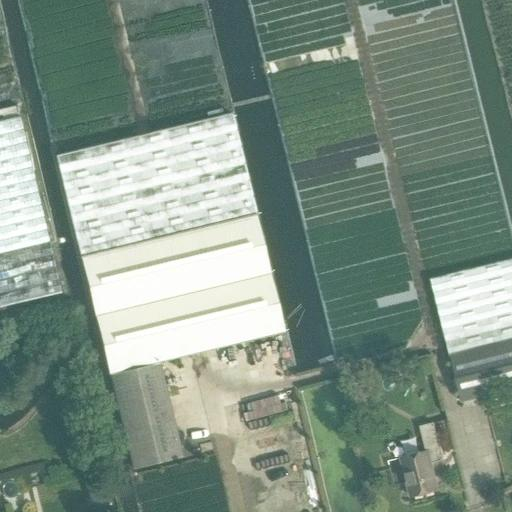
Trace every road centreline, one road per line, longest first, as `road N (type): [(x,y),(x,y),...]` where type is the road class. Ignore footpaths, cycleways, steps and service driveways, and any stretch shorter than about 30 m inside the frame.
road 1 (track): [(425,341),(341,0)]
road 2 (track): [(205,402),(425,341)]
